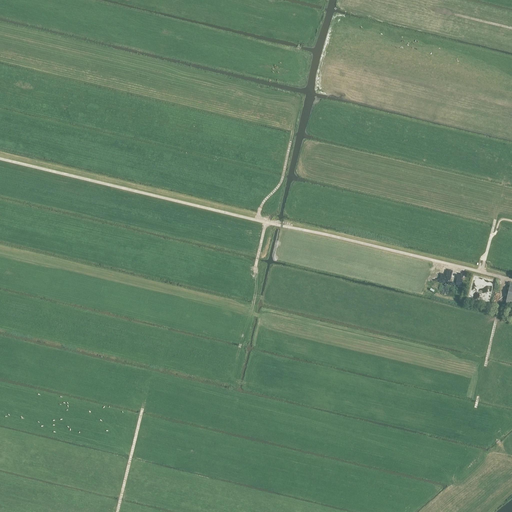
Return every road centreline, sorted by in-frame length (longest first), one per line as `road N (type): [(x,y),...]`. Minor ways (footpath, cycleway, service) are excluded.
road 1 (track): [(511,450),(475,407),(506,278)]
road 2 (track): [(229,392),(265,222)]
road 3 (track): [(511,28),(390,0)]
